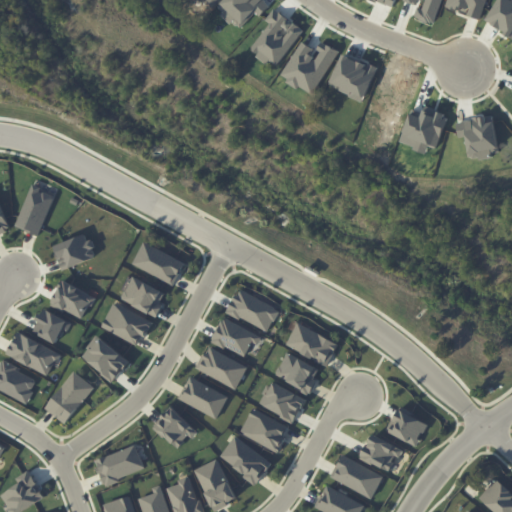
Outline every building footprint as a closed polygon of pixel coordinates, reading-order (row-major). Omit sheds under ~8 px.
[(32,183),(42,186),(40,190),(54,195),(54,199),(38,234),(15,224),(32,183)] [(0,204),(10,226),(6,228),(6,233),(0,235),(0,204)] [(55,254),(59,252),(56,245),(84,234),(87,239),(92,238),(96,247),(93,248),(95,254),(95,257),(63,270),(55,254)] [(134,264),(174,285),(186,263),(145,241),(134,264)] [(168,292),(132,277),(123,301),(158,315),(168,292)] [(269,332),(280,309),(239,289),(228,313),(269,332)] [(154,321),(115,303),(102,328),(138,345),(142,336),(146,337),(154,321)] [(46,309),(43,313),(41,313),(37,319),(39,320),(35,331),(55,342),(63,329),(68,332),(72,323),(46,309)] [(262,336),(223,318),(212,341),(245,357),(252,342),(258,344),(262,336)] [(287,346),(330,365),(340,342),(297,323),(287,346)] [(19,332),(61,354),(58,363),(55,361),(48,376),(7,353),(19,332)] [(87,347),(97,335),(131,363),(113,383),(85,356),(90,349),(87,347)] [(237,389),(249,367),(209,346),(197,368),(237,389)] [(314,379),(320,370),(289,352),(276,373),(311,394),(319,381),(314,379)] [(0,363),(1,361),(3,362),(5,359),(18,367),(17,369),(35,379),(36,383),(33,387),(30,388),(34,391),(28,404),(0,389),(0,363)] [(46,408),(75,371),(96,387),(66,424),(46,408)] [(229,394),(190,378),(180,401),(219,417),(229,394)] [(307,400),(271,381),(259,403),(295,422),(307,400)] [(197,430),(172,407),(154,427),(178,450),(197,430)] [(278,452),(291,427),(254,408),(241,433),(278,452)] [(399,408),(388,432),(418,446),(429,422),(399,408)] [(390,471),(397,456),(401,458),(405,449),(373,434),(362,459),(390,471)] [(220,457),(258,484),(273,463),(236,436),(220,457)] [(97,459),(104,484),(145,471),(138,446),(97,459)] [(385,473),(342,456),(332,480),(375,497),(385,473)] [(195,469),(214,510),(237,500),(218,459),(195,469)] [(2,495),(12,511),(22,511),(46,497),(29,470),(17,478),(20,483),(2,495)] [(180,484),(168,488),(175,511),(202,511),(191,476),(179,480),(180,484)] [(511,511),(511,492),(500,479),(481,496),(495,511),(511,511)] [(154,494),(138,499),(142,511),(170,511),(161,485),(152,488),(154,494)] [(316,508),(324,511),(362,511),(366,504),(327,485),(316,508)] [(136,511),(130,496),(104,505),(106,511),(136,511)]
